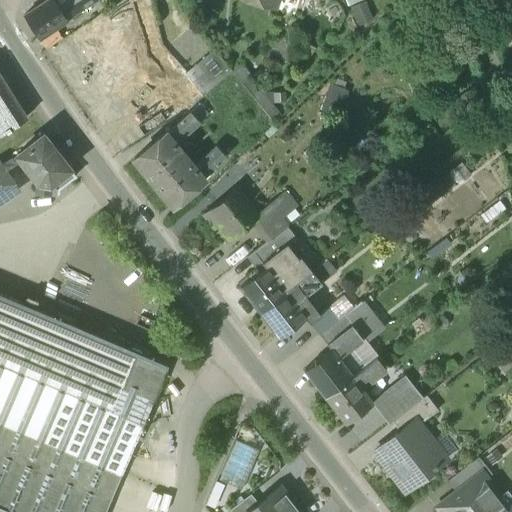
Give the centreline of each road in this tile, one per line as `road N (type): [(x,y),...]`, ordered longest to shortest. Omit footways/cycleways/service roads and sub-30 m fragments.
road 1 (tertiary): [(245,356),(115,184)]
road 2 (tertiary): [(115,184),(0,20)]
road 3 (tertiary): [(368,511),(245,356)]
road 4 (residential): [(180,511),(193,406),(245,356)]
road 5 (residential): [(0,237),(53,227),(115,184)]
